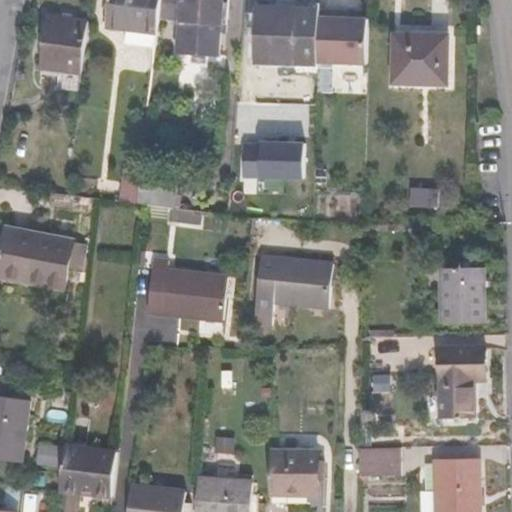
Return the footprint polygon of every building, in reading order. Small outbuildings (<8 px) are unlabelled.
[(111,0),(108,28),(160,35),(162,20),(164,0),(111,0)] [(164,0),(162,20),(182,21),(202,23),(200,48),(222,49),(224,24),(225,0),(164,0)] [(298,63),(320,64),(320,62),(321,10),(300,9),(299,12),(260,11),(258,59),(298,60),(298,63)] [(321,10),(320,62),(368,63),(369,21),(353,20),(340,20),(341,11),(321,10)] [(353,11),(341,11),(340,20),(353,20),(353,11)] [(84,74),(91,21),(49,16),(41,68),(84,74)] [(200,48),(202,23),(182,21),(180,46),(200,48)] [(450,85),(452,38),(418,37),(418,34),(396,34),(395,83),(450,85)] [(247,144),(246,176),(306,177),(307,143),(263,141),(263,144),(247,144)] [(125,169),(122,189),(139,192),(141,175),(142,172),(125,169)] [(139,192),(137,203),(146,204),(172,208),(176,208),(181,179),(141,175),(139,192)] [(69,186),(68,195),(96,198),(137,203),(139,192),(122,189),(122,193),(69,186)] [(440,189),(413,187),(412,207),(439,208),(440,189)] [(204,212),(176,208),(172,208),(170,221),(203,225),(204,212)] [(68,284),(71,268),(76,241),(76,240),(8,227),(0,268),(0,277),(32,284),(34,278),(68,284)] [(87,271),(90,244),(76,241),(71,268),(87,271)] [(335,264),(263,257),(256,324),(274,326),(277,302),(332,307),(335,264)] [(443,268),(444,324),(487,323),(486,267),(443,268)] [(150,312),(226,320),(231,275),(155,268),(150,312)] [(34,278),(32,284),(67,290),(68,284),(34,278)] [(396,329),(371,330),(371,337),(396,337),(396,329)] [(443,383),(442,383),(443,416),(478,415),(477,380),(489,380),(488,347),(442,348),(443,383)] [(0,460),(25,463),(33,400),(0,396),(0,460)] [(119,452),(66,446),(66,452),(64,466),(61,491),(114,498),(119,452)] [(403,448),(361,449),(361,477),(404,476),(403,448)] [(64,466),(66,452),(46,450),(45,464),(64,466)] [(323,451),(274,451),(273,495),(323,495),(323,451)] [(482,511),(481,458),(437,458),(438,489),(423,490),(422,511),(482,511)] [(253,511),(256,482),(200,478),(197,511),(253,511)] [(185,511),(188,491),(133,485),(130,511),(185,511)]
